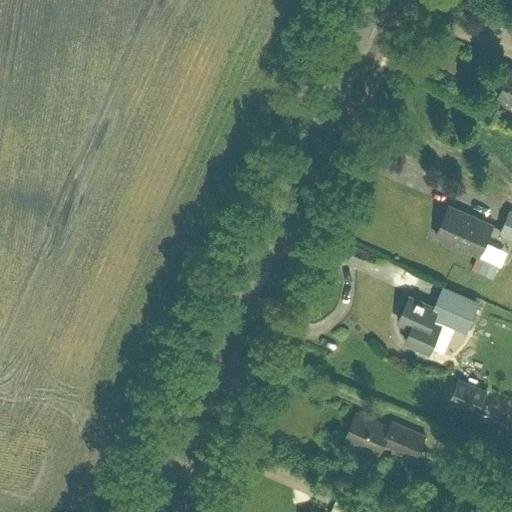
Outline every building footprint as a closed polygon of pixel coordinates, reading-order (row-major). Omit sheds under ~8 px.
[(511,66),(510,66),(497,96),(511,102),(511,106),(511,66)] [(482,255),(495,225),(452,206),(439,236),(482,255)] [(511,237),(511,209),(510,209),(500,232),(511,237)] [(409,294),(397,319),(411,325),(404,339),(428,350),(434,336),(442,319),(459,327),(466,330),(475,310),(468,307),(439,294),(434,305),(426,301),(409,294)] [(478,412),(488,389),(459,377),(449,401),(478,412)] [(390,427),(357,412),(345,438),(379,454),(384,443),(416,457),(426,436),(393,421),(390,427)] [(382,511),(362,503),(358,511),(382,511)]
